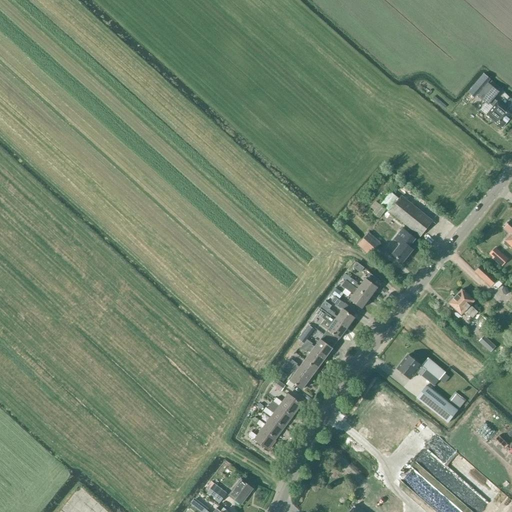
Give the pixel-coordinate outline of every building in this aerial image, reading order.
[(493,107),(486,115),(502,128),(511,115),(511,113),(497,102),(493,99),(498,92),(488,83),(477,97),(488,105),(489,104),(493,107)] [(399,198),(391,192),(381,204),(389,210),(399,198)] [(420,237),(433,221),(401,196),(389,212),(420,237)] [(439,216),(449,223),(452,219),(443,211),(439,216)] [(504,244),(508,247),(511,250),(511,221),(510,220),(503,228),(510,234),(504,242),(505,243),(504,244)] [(392,254),(402,263),(412,250),(408,246),(410,244),(415,238),(403,228),(394,239),(400,244),(392,254)] [(369,233),(358,244),(370,255),(380,244),(369,233)] [(501,265),(507,258),(495,248),(490,253),(493,256),(492,257),(501,265)] [(501,284),(481,265),(475,272),(490,287),(493,284),(498,288),(501,284)] [(352,279),(349,283),(357,289),(369,298),(377,288),(365,279),(359,286),(356,284),(357,283),(352,279)] [(357,289),(349,283),(346,280),(342,286),(353,294),(350,300),(362,309),(369,298),(357,289)] [(462,290),(449,303),(461,315),(465,311),(472,318),(477,312),(470,306),(474,301),(462,290)] [(347,329),(326,313),(320,308),(317,312),(316,314),(324,320),(320,325),(339,339),(347,329)] [(326,313),(347,329),(355,318),(342,309),(337,317),(334,315),(335,314),(329,310),(326,313)] [(496,347),(484,335),(478,341),(491,352),(496,347)] [(320,340),(314,347),(311,345),(312,344),(307,340),(304,344),(324,359),(332,349),(320,340)] [(324,359),(304,344),(301,347),(307,351),(307,350),(310,353),(305,360),(317,369),(324,359)] [(408,355),(397,369),(410,379),(416,372),(421,376),(426,370),(439,380),(445,373),(428,358),(421,366),(408,355)] [(309,379),(317,369),(305,360),(299,368),(296,365),(297,364),(292,360),(289,364),(309,379)] [(302,390),(309,379),(289,364),(286,368),(291,372),(292,371),(295,373),(290,381),(302,390)] [(288,376),(281,371),(277,377),(283,382),(288,376)] [(276,380),(272,384),(281,391),(285,387),(276,380)] [(416,398),(448,423),(458,410),(426,386),(416,398)] [(454,393),(448,400),(459,409),(465,402),(456,395),(454,393)] [(274,401),(279,406),(293,416),(301,404),(288,394),(282,402),(276,398),(274,401)] [(293,416),(279,406),(273,413),(265,408),(263,411),(271,417),(285,427),(293,416)] [(285,427),(271,417),(265,425),(259,420),(257,424),(263,428),(276,438),(285,427)] [(276,438),(263,428),(257,436),(251,432),(248,435),(268,450),(276,438)] [(500,484),(456,448),(449,457),(493,492),(500,484)] [(477,511),(485,511),(492,505),(454,470),(444,481),(477,511)] [(242,481),(229,497),(240,505),(253,489),(242,481)] [(227,494),(214,483),(206,494),(219,504),(227,494)] [(463,511),(443,495),(435,505),(444,511),(463,511)]
